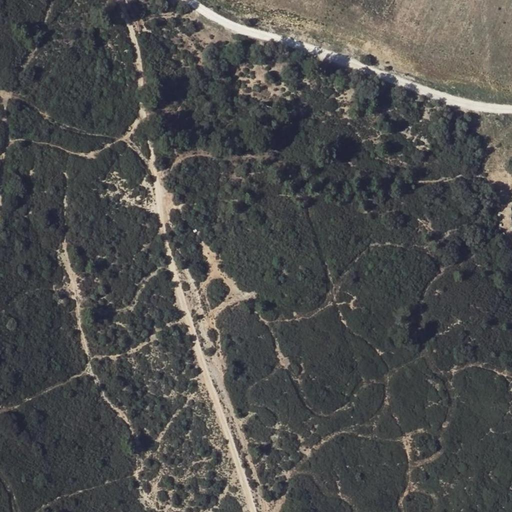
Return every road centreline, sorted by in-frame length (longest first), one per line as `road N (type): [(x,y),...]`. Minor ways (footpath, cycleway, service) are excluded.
road 1 (track): [(129,0),(151,77),(167,243),(259,511)]
road 2 (unclassified): [(511,111),(482,110),(213,23),(189,0)]
